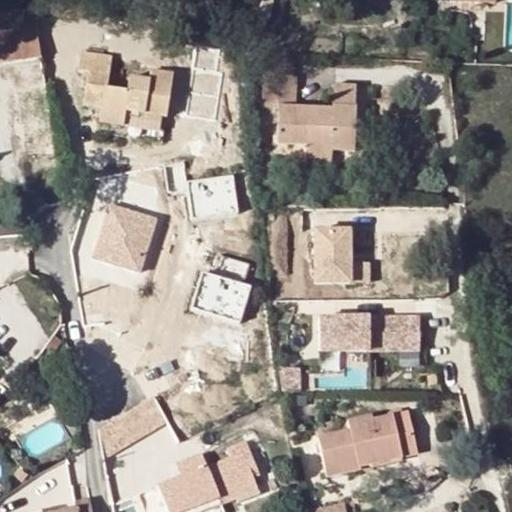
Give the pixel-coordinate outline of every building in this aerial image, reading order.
[(16,36),(2,38),(5,57),(18,56),(18,60),(35,57),(28,22),(15,25),(16,36)] [(28,22),(35,57),(39,56),(34,22),(28,22)] [(112,58),(81,53),(78,70),(88,72),(83,106),(101,109),(99,123),(122,126),(124,112),(164,119),(171,75),(151,71),(149,80),(130,77),(128,93),(107,90),(112,58)] [(294,77),(295,56),(276,55),(275,77),(294,77)] [(296,78),(294,77),(275,77),(264,77),(263,107),(280,109),(277,145),(308,147),(307,170),(332,171),(332,152),(354,153),(356,87),(336,86),(334,108),(294,106),(296,78)] [(370,262),(350,262),(350,227),(309,227),(309,283),(369,284),(370,262)] [(398,352),(398,366),(419,366),(419,314),(315,314),(315,352),(398,352)] [(277,353),(272,325),(257,327),(262,356),(277,353)] [(321,370),(340,368),(339,352),(319,354),(321,370)] [(350,430),(316,436),(326,478),(358,469),(358,467),(356,459),(396,450),(397,458),(415,454),(406,413),(372,422),(370,415),(347,420),(350,430)] [(107,425),(97,427),(104,469),(121,462),(107,425)] [(256,490),(251,476),(247,467),(254,465),(246,441),(227,448),(231,457),(206,467),(200,454),(176,463),(180,476),(172,479),(156,485),(163,504),(186,496),(192,511),(196,511),(205,509),(256,490)] [(358,467),(397,458),(396,450),(356,459),(358,467)] [(167,466),(172,479),(180,476),(176,463),(167,466)] [(257,474),(254,465),(247,467),(251,476),(257,474)] [(192,511),(186,496),(163,504),(166,511),(192,511)] [(53,511),(90,511),(88,498),(72,501),(74,508),(53,511)] [(343,511),(342,502),(307,510),(307,511),(343,511)]
